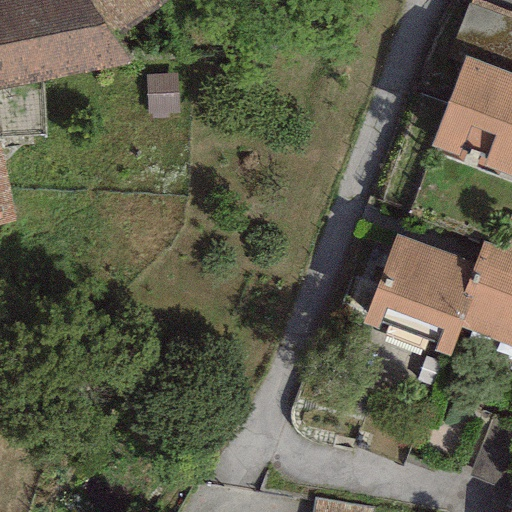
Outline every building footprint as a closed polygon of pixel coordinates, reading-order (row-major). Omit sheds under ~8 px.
[(0,0),(0,89),(129,64),(110,28),(89,0),(0,0)] [(89,0),(110,28),(155,0),(89,0)] [(511,15),(472,0),(467,0),(453,38),(511,61),(511,15)] [(511,76),(464,58),(429,148),(511,178),(511,76)] [(0,225),(14,223),(0,158),(0,225)] [(496,248),(481,242),(472,265),(450,323),(460,327),(511,346),(511,218),(509,217),(496,248)] [(450,323),(472,265),(394,236),(360,324),(448,358),(460,327),(450,323)] [(511,471),(511,422),(490,413),(465,475),(505,491),(511,471)] [(370,511),(371,509),(312,499),(309,511),(370,511)]
